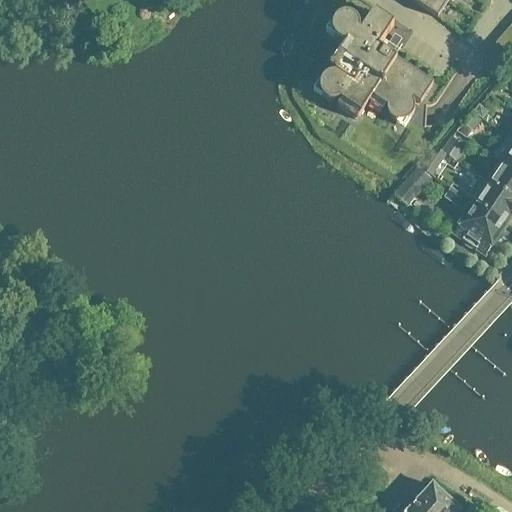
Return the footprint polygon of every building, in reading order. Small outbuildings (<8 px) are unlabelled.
[(448,2),(445,0),(408,0),(437,19),(448,2)] [(433,85),(396,61),(390,57),(396,48),(384,40),(394,25),(374,12),(360,32),(359,31),(359,30),(359,27),(358,25),(357,23),(356,21),(354,19),(351,17),(349,17),(347,16),(345,16),(343,16),(342,16),(340,17),(338,18),(337,19),(336,20),(335,21),(334,22),(333,24),(332,25),(332,27),(331,26),(326,34),(334,39),(334,38),(335,39),(336,40),(337,41),(339,42),(341,43),(342,43),(344,44),(345,44),(329,69),(335,73),(334,74),(332,74),(331,74),(328,75),(327,75),(325,76),(323,78),(322,79),(321,81),(320,83),(319,85),(319,84),(314,92),(321,97),(322,96),(323,98),(325,100),(327,100),(328,101),(331,102),(334,102),(335,102),(337,101),(340,100),(341,101),(337,107),(357,121),(368,104),(381,113),(385,106),(387,107),(386,108),(387,110),(387,112),(387,113),(388,114),(388,116),(390,118),(391,119),(394,121),(396,122),(397,122),(397,123),(404,128),(409,121),(409,120),(410,118),(412,117),(412,116),(413,113),(414,112),(414,110),(414,109),(414,107),(414,106),(414,104),(413,102),(413,101),(420,105),(433,85)] [(511,35),(507,31),(499,39),(511,50),(511,35)] [(511,61),(511,50),(499,39),(492,48),(510,64),(511,61)] [(456,133),(467,140),(472,132),(462,125),(456,133)] [(442,151),(455,160),(465,145),(452,137),(442,151)] [(495,157),(494,158),(496,159),(502,163),(511,169),(511,140),(507,138),(504,142),(495,157)] [(432,177),(446,156),(434,148),(420,169),(432,177)] [(497,169),(487,184),(511,200),(511,169),(502,163),(497,169)] [(403,186),(415,197),(423,188),(411,177),(403,186)] [(466,199),(465,200),(505,227),(510,220),(511,221),(511,220),(511,200),(487,184),(479,179),(475,186),(466,199)] [(450,189),(443,199),(466,215),(452,236),(464,244),(464,247),(469,250),(472,249),(484,258),(492,247),(495,246),(498,242),(497,238),(499,235),(505,227),(465,200),(450,189)] [(459,511),(460,511),(458,510),(434,488),(433,486),(431,488),(419,502),(419,501),(417,503),(417,504),(413,509),(412,508),(410,510),(411,511),(409,511),(459,511)]
